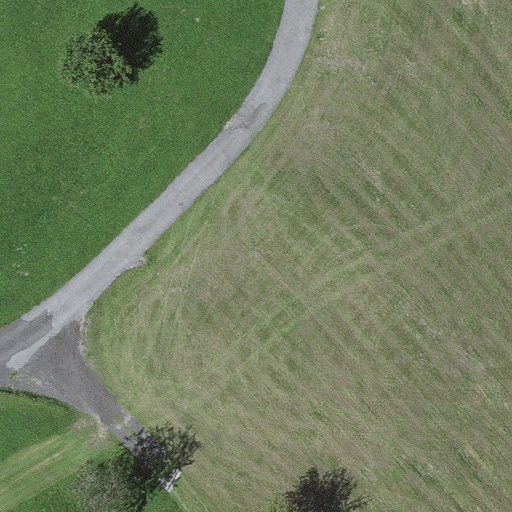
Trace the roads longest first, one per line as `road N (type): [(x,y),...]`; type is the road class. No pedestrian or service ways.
road 1 (unclassified): [(309,0),(302,41),(278,91),(153,232),(19,352)]
road 2 (track): [(19,352),(127,426),(201,511)]
